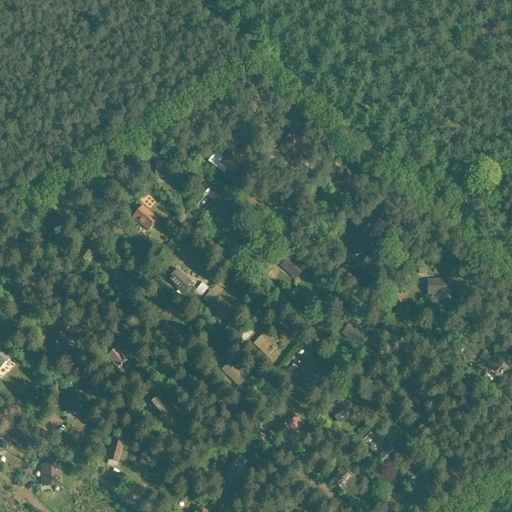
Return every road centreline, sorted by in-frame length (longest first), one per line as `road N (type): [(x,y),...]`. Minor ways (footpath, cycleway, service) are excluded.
road 1 (track): [(502,506),(386,413),(361,376),(181,222)]
road 2 (track): [(511,269),(198,0)]
road 3 (track): [(345,511),(55,258)]
road 4 (track): [(136,511),(0,393)]
